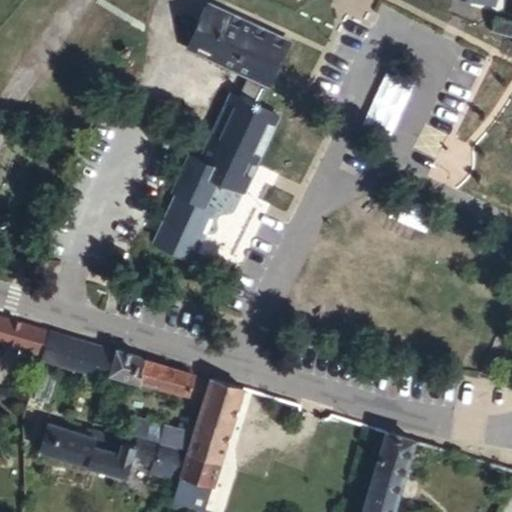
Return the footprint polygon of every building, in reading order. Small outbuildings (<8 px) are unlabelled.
[(440,0),(455,4),(455,0),(469,0),(478,2),(477,9),(496,14),(500,0),(440,0)] [(469,0),(468,0),(466,7),(477,9),(478,2),(469,0)] [(189,44),(259,77),(269,81),(287,42),(208,6),(189,44)] [(511,21),(496,18),(493,31),(511,36),(511,21)] [(269,81),(259,77),(248,100),(257,104),(269,81)] [(257,104),(248,100),(235,94),(199,173),(253,199),(264,182),(250,174),(277,114),(257,104)] [(253,199),(199,173),(154,266),(209,291),(253,199)] [(359,217),(391,216),(390,198),(358,198),(359,217)] [(408,198),(398,218),(499,268),(509,248),(408,198)] [(0,347),(46,361),(48,353),(55,332),(19,320),(0,315),(0,347)] [(120,341),(57,325),(55,332),(48,353),(112,370),(120,341)] [(188,357),(130,342),(123,366),(195,391),(205,364),(188,357)] [(238,378),(219,370),(194,435),(188,449),(184,458),(161,504),(197,511),(252,382),(238,378)] [(131,418),(125,443),(156,451),(163,427),(131,418)] [(194,435),(163,427),(156,451),(184,458),(188,449),(194,435)] [(101,437),(95,435),(92,443),(98,444),(101,437)] [(35,467),(88,481),(88,478),(98,444),(92,443),(84,442),(82,449),(43,436),(35,467)] [(98,444),(88,478),(119,487),(126,471),(147,476),(152,458),(98,444)] [(395,511),(412,459),(383,450),(362,511),(395,511)]
